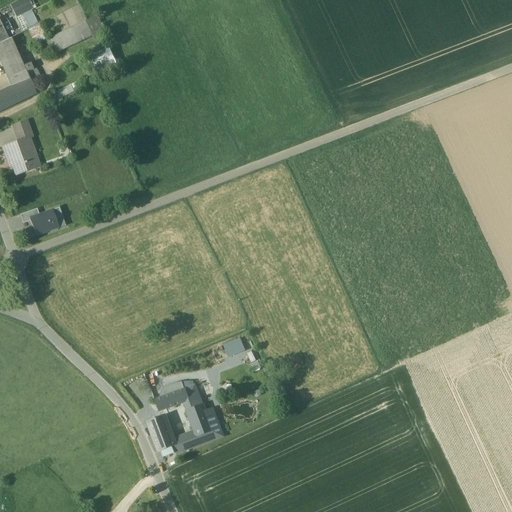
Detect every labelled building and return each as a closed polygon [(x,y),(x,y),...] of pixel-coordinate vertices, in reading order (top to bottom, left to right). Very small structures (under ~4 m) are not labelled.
[(28,0),(22,0),(11,6),(16,16),(22,13),(31,9),(32,8),(28,0)] [(39,24),(31,9),(22,13),(30,28),(39,24)] [(0,44),(9,40),(0,22),(0,44)] [(86,23),(46,41),(52,56),(93,37),(86,23)] [(9,40),(0,44),(0,60),(8,80),(25,71),(11,39),(9,40)] [(90,56),(97,69),(115,61),(109,48),(90,56)] [(36,69),(26,74),(31,83),(40,79),(36,69)] [(25,71),(8,80),(11,87),(0,92),(0,111),(36,94),(31,83),(26,74),(25,71)] [(60,99),(75,91),(72,84),(56,91),(60,99)] [(26,122),(13,127),(18,142),(25,140),(32,138),(26,122)] [(18,142),(3,148),(8,161),(10,160),(16,176),(35,169),(25,140),(18,142)] [(39,215),(28,219),(30,221),(35,237),(59,229),(56,220),(62,217),(58,208),(39,215)] [(37,209),(20,215),(23,224),(30,221),(28,219),(39,215),(37,209)] [(241,338),(223,344),(227,357),(245,351),(241,338)] [(185,390),(188,399),(184,403),(188,411),(202,405),(195,386),(185,390)] [(185,390),(155,401),(159,412),(188,399),(185,390)] [(212,432),(202,405),(188,411),(197,435),(198,438),(212,432)] [(164,417),(149,423),(159,451),(174,445),(175,445),(174,444),(164,417)] [(212,432),(198,438),(201,445),(215,440),(212,432)] [(197,435),(174,444),(175,445),(174,445),(177,454),(201,445),(198,438),(197,435)]
